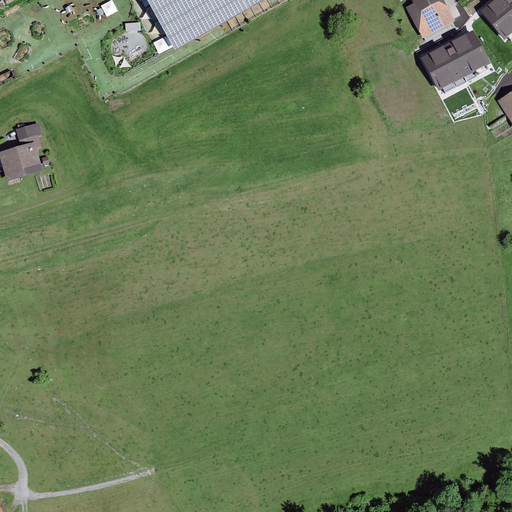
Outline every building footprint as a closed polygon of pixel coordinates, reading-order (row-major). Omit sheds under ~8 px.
[(145,0),(176,53),(267,0),(145,0)] [(411,0),(414,5),(407,8),(423,39),(455,23),(443,0),(411,0)] [(511,0),(495,0),(481,13),(504,41),(511,34),(511,0)] [(57,39),(68,33),(62,23),(51,28),(57,39)] [(474,31),(422,57),(439,91),(491,64),(474,31)] [(511,93),(498,102),(511,123),(511,93)] [(38,124),(16,130),(20,142),(39,136),(42,136),(38,124)] [(42,148),(39,136),(20,142),(21,147),(34,144),(36,150),(42,148)] [(21,147),(0,153),(0,156),(8,182),(43,172),(36,150),(34,144),(21,147)]
